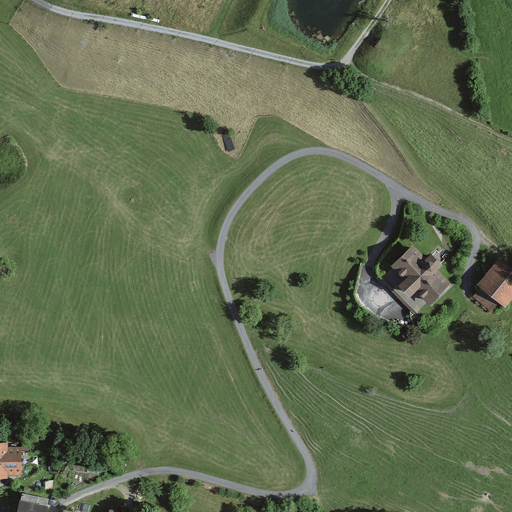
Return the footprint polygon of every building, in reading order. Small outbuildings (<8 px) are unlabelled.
[(413,244),(391,265),(404,278),(399,284),(412,297),(417,292),(428,304),(451,282),(437,268),(443,263),(432,252),(426,258),(413,244)] [(511,266),(499,256),(477,283),(481,286),(473,296),(492,312),(499,302),(505,306),(511,297),(511,266)] [(391,265),(378,278),(415,316),(428,304),(417,292),(412,297),(399,284),(404,278),(391,265)] [(0,476),(10,477),(10,474),(23,474),(23,446),(9,446),(9,440),(0,440),(0,476)] [(47,511),(51,498),(23,492),(18,511),(47,511)]
